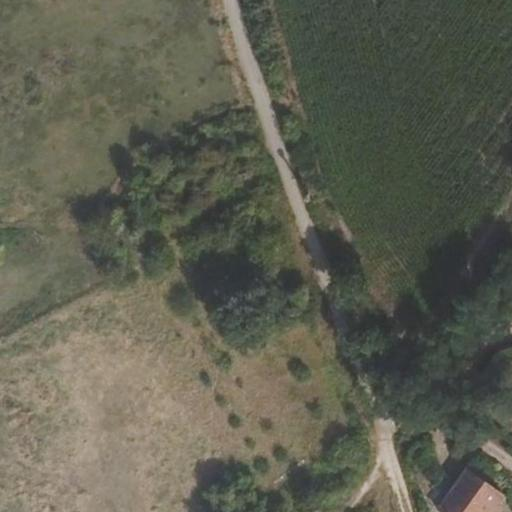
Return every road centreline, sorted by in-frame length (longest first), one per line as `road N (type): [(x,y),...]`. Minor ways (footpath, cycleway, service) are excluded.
road 1 (residential): [(230,0),(391,457)]
road 2 (track): [(511,309),(425,413),(384,423)]
road 3 (track): [(341,511),(391,457),(404,511)]
